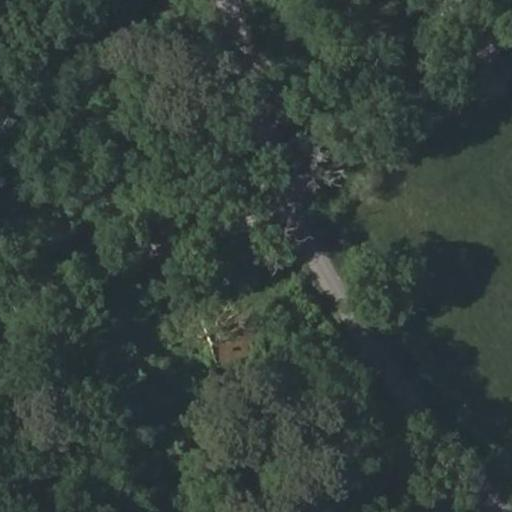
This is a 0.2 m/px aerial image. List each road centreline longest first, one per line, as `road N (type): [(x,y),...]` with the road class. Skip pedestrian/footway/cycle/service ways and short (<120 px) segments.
road 1 (residential): [(507,511),(409,403),(319,179),(264,0)]
road 2 (track): [(319,179),(511,26)]
